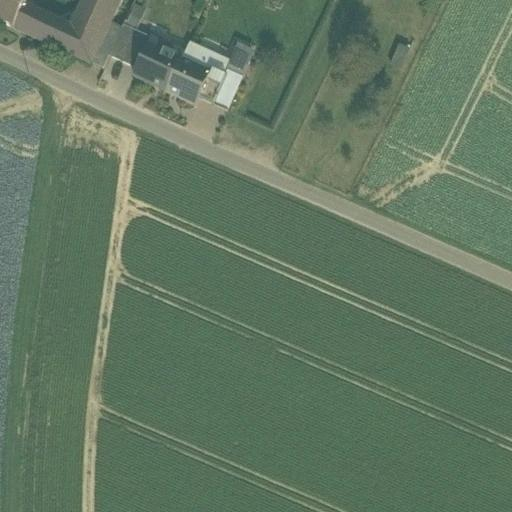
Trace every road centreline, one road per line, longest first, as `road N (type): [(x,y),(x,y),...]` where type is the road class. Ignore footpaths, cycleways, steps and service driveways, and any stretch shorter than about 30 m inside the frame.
road 1 (unclassified): [(0,52),(511,287)]
road 2 (track): [(49,79),(10,511)]
